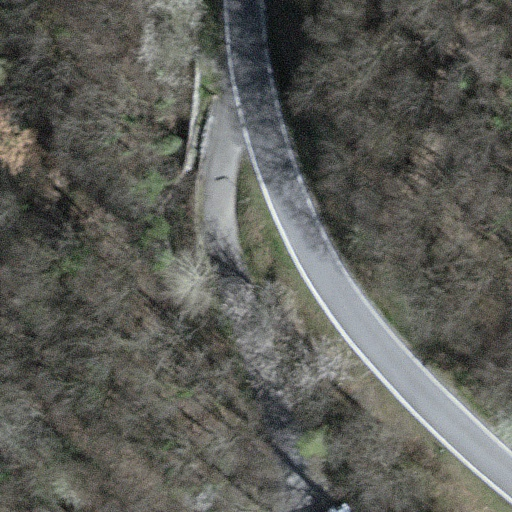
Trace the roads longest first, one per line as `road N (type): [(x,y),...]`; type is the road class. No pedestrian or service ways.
road 1 (unclassified): [(254,92),(223,148),(215,195),(286,511)]
road 2 (unclassified): [(254,92),(296,214),(367,329)]
road 3 (unclassified): [(511,474),(422,394),(367,329)]
